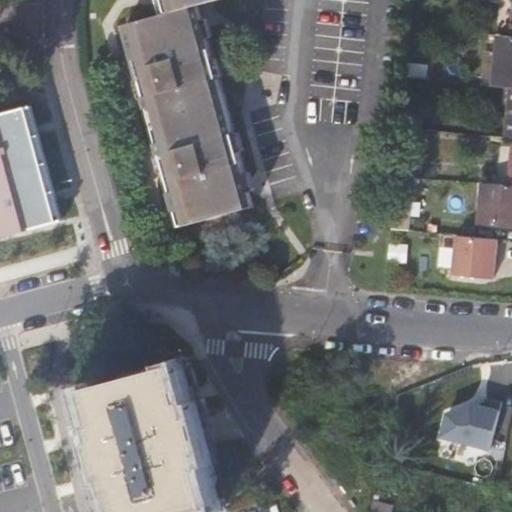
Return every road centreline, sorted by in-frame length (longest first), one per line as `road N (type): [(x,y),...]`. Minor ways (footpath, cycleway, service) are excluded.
road 1 (residential): [(59,8),(77,128),(111,246),(119,263),(142,278)]
road 2 (residential): [(268,309),(511,325)]
road 3 (residential): [(0,314),(142,278)]
road 4 (residential): [(189,299),(253,410)]
road 5 (residential): [(253,410),(321,511)]
